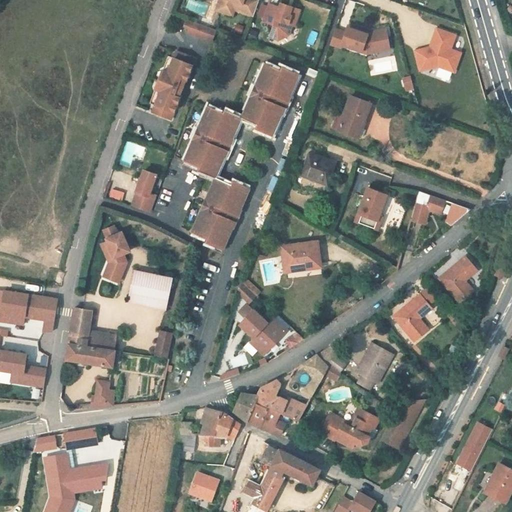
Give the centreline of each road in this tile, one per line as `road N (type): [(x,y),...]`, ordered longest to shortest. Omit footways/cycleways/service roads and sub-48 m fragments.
road 1 (residential): [(49,427),(67,296),(108,149),(167,0)]
road 2 (residential): [(306,87),(233,257),(192,398)]
road 3 (unclassified): [(484,216),(280,368),(213,393)]
road 4 (secondary): [(511,298),(405,507)]
road 5 (residential): [(213,393),(220,406),(405,507)]
road 6 (unclassified): [(192,398),(49,427)]
